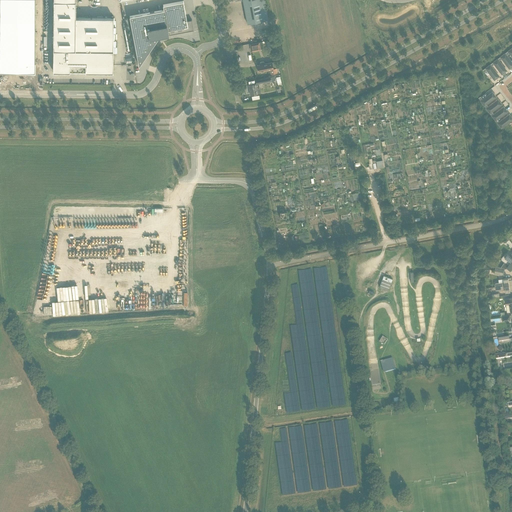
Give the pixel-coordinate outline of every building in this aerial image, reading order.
[(0,0),(0,72),(35,73),(35,0),(0,0)] [(53,71),(53,72),(80,72),(86,72),(113,73),(113,71),(113,65),(114,18),(76,18),(75,0),(53,0),(53,50),(53,56),(53,71)] [(242,0),(247,24),(252,23),(268,20),(264,0),(242,0)] [(164,10),(130,16),(139,66),(159,37),(194,30),(192,20),(187,21),(183,1),(163,5),(164,10)] [(252,51),(260,49),(259,42),(250,44),(252,51)] [(497,59),(499,61),(501,59),(509,69),(511,66),(511,62),(506,55),(505,53),(497,59)] [(506,71),(499,61),(497,59),(490,64),(491,66),(494,64),(501,74),(506,71)] [(258,65),(257,65),(257,66),(258,72),(259,72),(270,70),(271,74),(277,73),(276,68),(278,68),(276,62),(265,64),(264,64),(264,63),(263,62),(260,62),(259,64),(260,65),(259,65),(258,65)] [(499,76),(491,66),(490,64),(482,70),(484,72),(487,70),(494,80),(499,76)] [(258,90),(256,84),(248,85),(250,95),(261,93),(260,90),(258,90)] [(482,99),(480,96),(478,98),(484,106),(486,104),(496,97),(492,92),(482,99)] [(488,107),(486,104),(484,106),(490,113),(492,112),(501,104),(498,99),(488,107)] [(493,114),(492,112),(490,113),(495,120),(497,119),(507,112),(503,107),(493,114)] [(499,122),(497,119),(495,120),(501,128),(511,119),(511,118),(509,114),(499,122)] [(504,243),(509,239),(505,234),(498,239),(499,240),(501,241),(502,240),(504,243)] [(505,253),(503,256),(511,262),(511,253),(511,254),(511,255),(511,257),(506,253),(505,253)] [(496,266),(495,271),(504,273),(505,269),(506,270),(507,268),(511,270),(511,262),(503,256),(501,258),(501,259),(501,260),(502,260),(504,262),(501,267),(496,266)] [(383,276),(379,287),(388,291),(392,279),(383,276)] [(511,279),(511,280),(511,278),(503,279),(504,281),(496,283),(495,283),(495,284),(494,284),(495,287),(511,284),(511,279)] [(511,284),(495,287),(495,289),(495,290),(496,290),(496,291),(505,290),(505,292),(511,291),(511,284)] [(379,342),(384,345),(387,340),(383,337),(379,342)]
